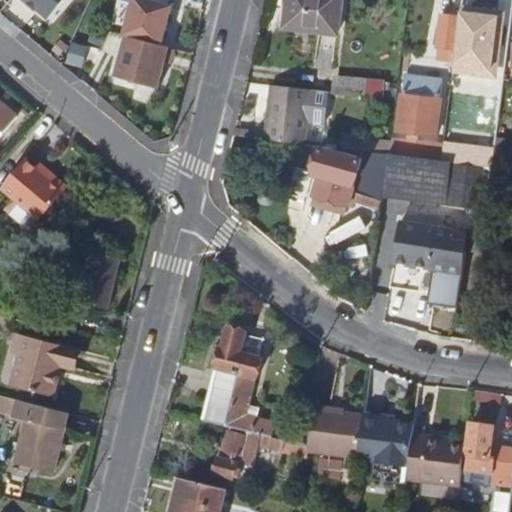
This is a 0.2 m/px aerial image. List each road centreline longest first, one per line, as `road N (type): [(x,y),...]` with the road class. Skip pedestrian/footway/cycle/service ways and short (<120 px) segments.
road 1 (residential): [(187,199),(331,323),(404,352),(511,371)]
road 2 (residential): [(187,199),(110,511)]
road 3 (residential): [(187,199),(0,41)]
road 4 (residential): [(235,0),(187,199)]
